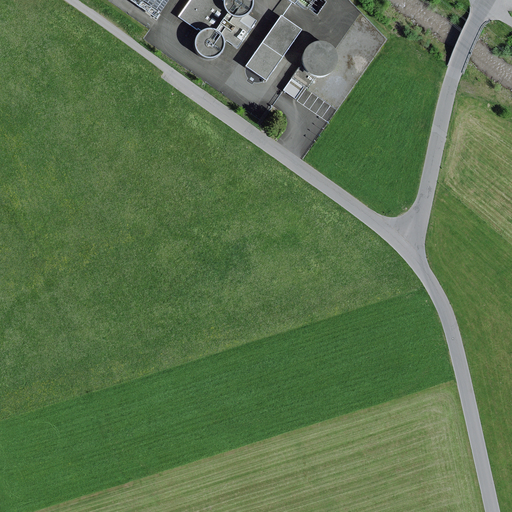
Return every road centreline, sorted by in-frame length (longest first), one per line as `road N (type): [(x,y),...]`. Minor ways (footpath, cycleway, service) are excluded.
road 1 (unclassified): [(492,511),(448,321),(406,238)]
road 2 (residential): [(406,238),(171,76)]
road 3 (unclassified): [(484,1),(406,238)]
